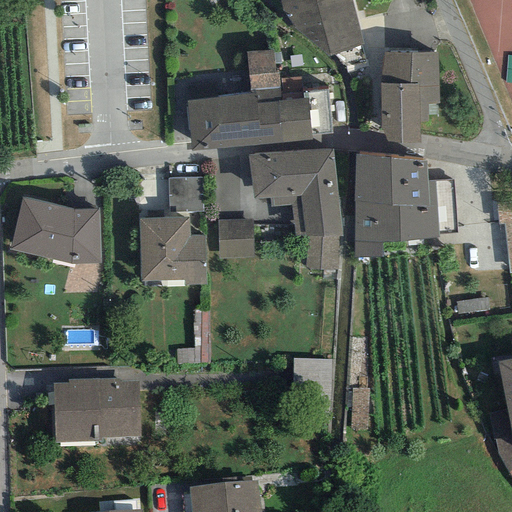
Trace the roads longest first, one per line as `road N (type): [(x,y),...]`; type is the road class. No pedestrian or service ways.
road 1 (residential): [(506,162),(337,146),(0,173)]
road 2 (residential): [(506,162),(446,0)]
road 3 (residential): [(0,392),(5,511)]
